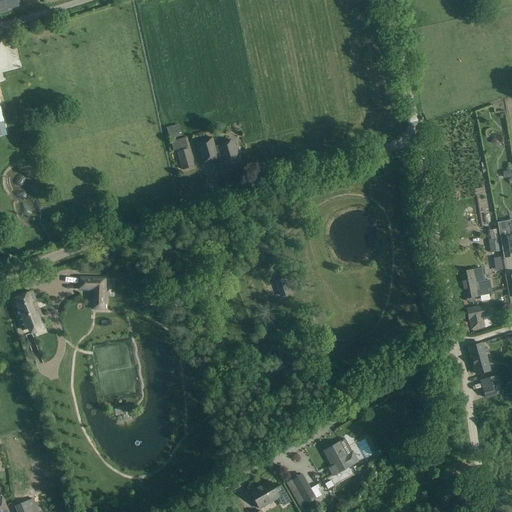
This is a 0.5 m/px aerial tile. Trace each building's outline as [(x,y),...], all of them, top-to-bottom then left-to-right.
[(0,0),(0,11),(5,10),(5,8),(17,6),(15,0),(0,0)] [(169,139),(181,135),(177,124),(165,128),(169,139)] [(214,147),(211,138),(196,142),(203,164),(222,159),(226,172),(241,168),(233,141),(214,147)] [(178,140),(171,142),(173,151),(180,149),(178,140)] [(193,167),(188,149),(177,152),(183,170),(193,167)] [(511,221),(498,223),(498,224),(504,259),(511,257),(511,238),(511,236),(511,235),(511,221)] [(498,238),(488,240),(490,253),(500,252),(498,238)] [(482,269),(458,273),(463,299),(465,299),(465,301),(468,303),(473,302),(475,299),(474,297),(490,294),(488,286),(487,281),(485,282),(484,282),(482,269)] [(280,279),(277,281),(282,297),(285,296),(294,293),(288,277),(280,279)] [(80,278),(79,290),(92,291),(92,296),(92,309),(104,309),(105,278),(80,278)] [(32,292),(11,300),(23,330),(39,324),(36,317),(40,315),(38,310),(37,310),(35,305),(34,301),(35,301),(32,292)] [(488,305),(467,309),(469,320),(471,331),(485,328),(484,327),(491,326),(489,316),(490,315),(488,305)] [(487,363),(482,344),(468,347),(474,367),(476,374),(488,371),(486,363),(487,363)] [(499,376),(480,381),(485,399),(504,394),(499,376)] [(339,442),(324,451),(328,459),(329,458),(332,463),(332,464),(331,465),(332,467),(329,469),(333,476),(358,462),(345,439),(339,442)] [(301,475),(286,483),(301,510),(316,501),(315,499),(316,499),(323,495),(319,488),(317,485),(313,487),(310,489),(302,476),(301,475)] [(257,488),(249,492),(259,509),(279,498),(284,506),(290,502),(291,502),(286,493),(283,488),(281,485),(274,489),(270,482),(257,489),(257,488)] [(0,511),(8,511),(2,496),(0,497),(0,511)] [(38,511),(33,499),(15,506),(17,511),(38,511)]
